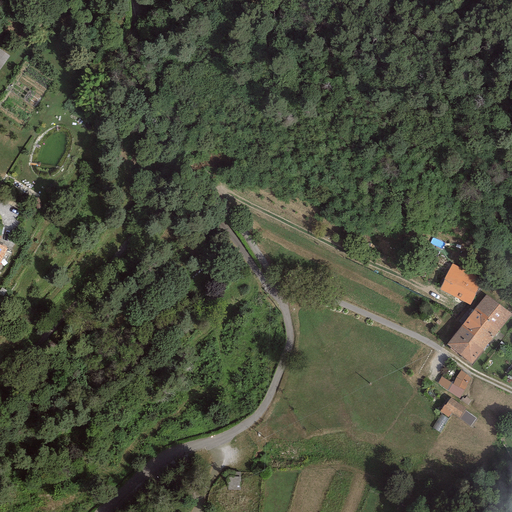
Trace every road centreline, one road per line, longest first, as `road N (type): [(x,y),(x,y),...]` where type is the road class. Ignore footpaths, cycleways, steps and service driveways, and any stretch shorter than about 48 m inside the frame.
road 1 (residential): [(284,308),(223,224),(180,206),(156,212),(38,345),(0,365)]
road 2 (unclassified): [(282,295),(207,182),(155,80),(145,0)]
road 3 (unclassified): [(105,511),(155,464),(223,440),(260,414),(289,344),(284,308)]
road 4 (unclassified): [(282,295),(305,293),(365,313),(511,392)]
